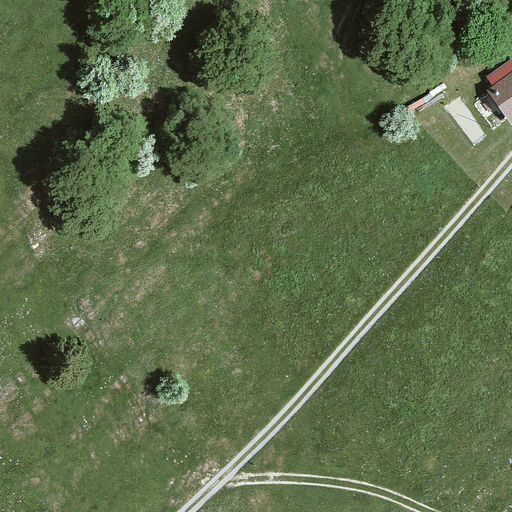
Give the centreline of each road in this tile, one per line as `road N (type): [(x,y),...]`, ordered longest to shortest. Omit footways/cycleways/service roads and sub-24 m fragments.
road 1 (track): [(212,480),(279,417),(511,155)]
road 2 (track): [(212,480),(320,475),(442,511)]
